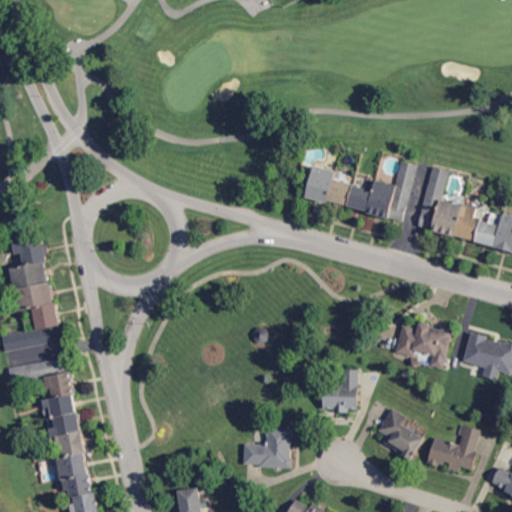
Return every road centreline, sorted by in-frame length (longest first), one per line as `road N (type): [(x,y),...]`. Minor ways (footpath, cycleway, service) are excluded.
road 1 (residential): [(284,234),(507,293)]
road 2 (residential): [(132,185),(83,140),(13,0)]
road 3 (residential): [(88,254),(113,281),(131,286),(166,276),(185,245),(185,226),(166,195)]
road 4 (residential): [(14,45),(76,199)]
road 5 (residential): [(88,254),(120,398)]
road 6 (residential): [(341,460),(466,511)]
road 7 (residential): [(120,398),(143,311),(166,276)]
road 8 (residential): [(284,234),(166,195)]
